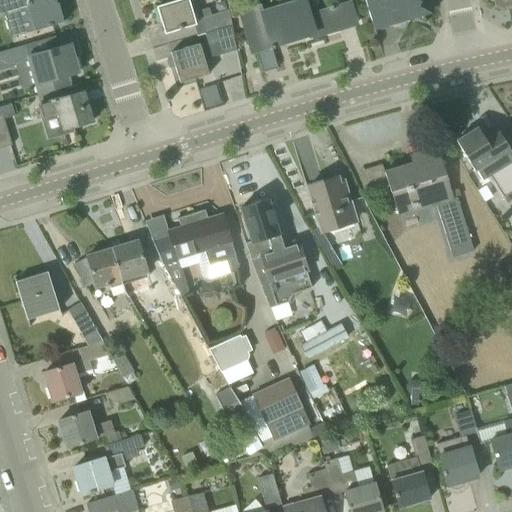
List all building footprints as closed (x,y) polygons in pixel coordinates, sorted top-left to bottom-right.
[(0,0),(0,16),(10,13),(16,12),(28,8),(35,32),(63,23),(56,0),(40,0),(35,2),(34,0),(0,0)] [(181,0),(156,8),(164,35),(196,25),(187,0),(181,0)] [(425,24),(423,16),(431,14),(418,8),(422,1),(421,0),(364,0),(374,31),(387,27),(402,35),(411,17),(425,24)] [(511,0),(494,0),(497,11),(511,7),(511,0)] [(270,48),(255,52),(262,74),(277,69),(272,50),(274,49),(274,46),(312,35),(313,38),(356,25),(349,3),(308,15),(304,1),(261,14),(270,48)] [(270,48),(261,14),(259,8),(240,13),(251,53),(255,52),(270,48)] [(200,19),(205,35),(232,27),(228,11),(200,19)] [(233,39),(232,27),(205,35),(208,46),(221,42),(224,54),(236,51),(233,39)] [(0,72),(15,67),(28,63),(37,96),(71,86),(68,77),(78,74),(70,45),(29,57),(25,46),(0,53),(0,72)] [(179,84),(208,75),(199,45),(170,54),(179,84)] [(39,106),(43,119),(57,115),(62,131),(92,122),(84,92),(39,106)] [(10,105),(0,107),(0,149),(12,146),(4,121),(14,118),(10,105)] [(511,160),(509,155),(511,153),(499,133),(486,142),(477,128),(456,142),(474,172),(476,170),(483,181),(489,177),(503,199),(511,193),(511,160)] [(399,217),(436,206),(452,258),(473,252),(457,199),(453,200),(437,148),(410,157),(413,164),(384,173),(390,193),(391,193),(399,217)] [(355,221),(347,193),(342,195),(338,179),(307,189),(320,232),(355,221)] [(245,245),(250,260),(283,250),(268,201),(241,209),(251,242),(245,245)] [(162,264),(173,284),(180,297),(186,294),(188,291),(177,261),(204,252),(209,268),(226,263),(230,274),(239,271),(222,215),(207,220),(204,211),(177,219),(177,221),(183,219),(185,226),(167,232),(169,237),(152,243),(161,264),(162,264)] [(137,242),(111,250),(121,281),(125,292),(128,298),(152,290),(137,242)] [(309,288),(304,273),(306,272),(297,245),(283,250),(250,260),(269,308),(287,301),(291,294),(309,288)] [(96,288),(121,281),(111,250),(86,257),(87,259),(73,266),(81,280),(79,281),(83,288),(94,282),(96,288)] [(162,264),(161,264),(151,270),(163,290),(173,284),(162,264)] [(58,308),(47,273),(15,283),(26,321),(60,310),(58,308)] [(87,347),(101,343),(80,303),(66,311),(87,347)] [(212,345),(227,382),(257,369),(242,332),(212,345)] [(91,370),(88,361),(110,355),(102,342),(101,343),(87,347),(78,350),(81,362),(72,365),(43,374),(52,402),(81,393),(75,376),(91,370)] [(121,351),(111,357),(123,378),(133,372),(121,351)] [(299,372),(309,393),(321,388),(323,387),(312,366),(299,372)] [(273,441),(310,424),(288,378),(251,396),(273,441)] [(511,419),(511,384),(503,387),(511,419)] [(134,400),(127,388),(106,394),(110,407),(134,400)] [(228,424),(246,415),(228,389),(214,396),(228,424)] [(66,449),(104,437),(106,446),(121,441),(118,433),(114,434),(110,421),(92,427),(87,412),(58,421),(66,449)] [(468,448),(465,436),(476,433),(470,412),(454,416),(460,438),(436,445),(447,486),(477,478),(469,448),(468,448)] [(511,434),(490,441),(499,471),(511,467),(511,434)] [(139,436),(121,441),(106,446),(104,447),(107,458),(73,469),(81,495),(112,486),(107,471),(116,468),(124,466),(120,455),(143,447),(139,436)] [(433,469),(431,462),(424,436),(410,440),(415,458),(386,467),(398,508),(429,500),(421,473),(433,469)] [(323,463),(325,470),(331,493),(332,495),(346,491),(337,459),(323,463)] [(282,508),(282,511),(323,511),(319,497),(331,493),(325,470),(307,475),(314,499),(282,508)] [(280,505),(279,498),(272,475),(257,479),(263,502),(265,509),(280,505)] [(349,511),(382,511),(374,484),(344,493),(349,511)] [(207,511),(203,494),(188,498),(191,511),(207,511)] [(117,495),(86,504),(88,511),(112,511),(122,509),(117,495)] [(191,511),(188,498),(187,497),(170,502),(172,511),(191,511)]
